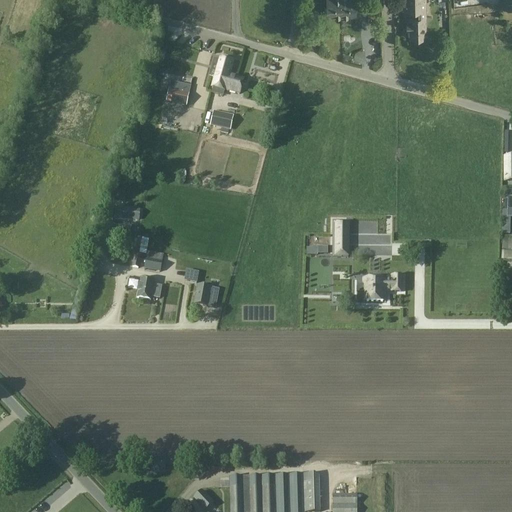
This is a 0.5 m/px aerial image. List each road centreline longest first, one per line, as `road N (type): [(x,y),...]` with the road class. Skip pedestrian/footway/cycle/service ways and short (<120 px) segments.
road 1 (residential): [(511,116),(82,0)]
road 2 (unclassified): [(112,511),(0,391)]
